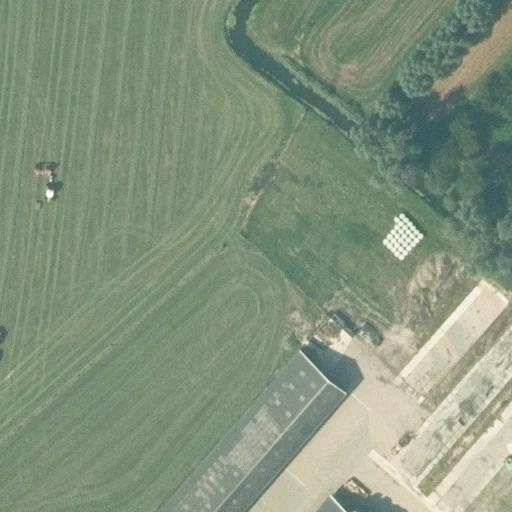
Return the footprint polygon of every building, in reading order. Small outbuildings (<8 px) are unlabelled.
[(437,288),(459,263),(329,148),(307,173),(437,288)] [(277,208),(310,244),(334,222),(302,186),(277,208)] [(511,325),(484,345),(505,375),(511,370),(511,325)] [(300,347),(156,511),(238,511),(347,388),(300,347)] [(356,511),(329,488),(307,511),(356,511)]
